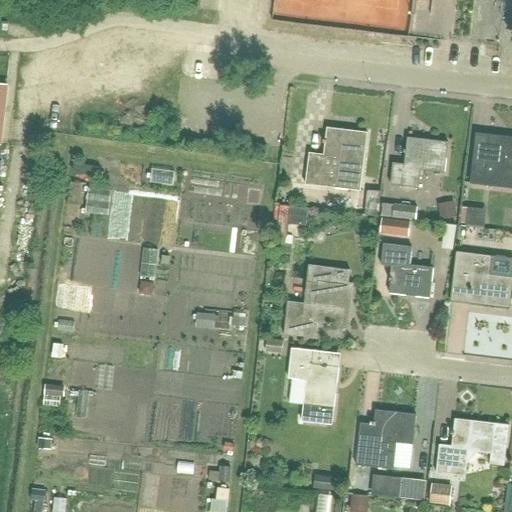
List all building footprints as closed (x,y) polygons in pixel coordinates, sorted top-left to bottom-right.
[(361,193),(367,135),(327,130),(325,142),(323,142),(323,145),(325,145),(324,157),(310,155),(306,186),(361,193)] [(511,170),(511,139),(489,137),(485,163),(474,162),(472,184),(499,187),(502,169),(511,170)] [(445,175),(448,144),(407,139),(404,166),(393,165),(390,186),(419,190),(421,172),(445,175)] [(367,192),(365,217),(377,218),(379,193),(367,192)] [(281,200),(279,223),(293,225),(296,201),(281,200)] [(417,221),(418,208),(395,205),(393,218),(417,221)] [(455,207),(440,210),(441,221),(457,218),(455,207)] [(461,224),(478,226),(480,210),(463,208),(461,224)] [(409,237),(411,222),(382,219),(380,234),(409,237)] [(430,299),(434,269),(410,266),(412,248),(384,245),(381,266),(393,267),(391,279),(390,279),(389,282),(391,282),(390,294),(430,299)] [(511,288),(511,260),(457,254),(452,302),(510,309),(511,288)] [(284,337),(315,341),(317,325),(329,326),(328,331),(343,333),(346,330),(349,327),(352,301),(347,300),(350,272),(309,267),(304,305),(288,303),(284,337)] [(210,316),(198,315),(197,328),(209,329),(210,316)] [(247,320),(233,319),(232,326),(246,327),(247,320)] [(283,342),(267,341),(266,351),(282,353),(283,342)] [(292,379),(289,405),(304,406),(302,422),(332,425),(339,367),(327,366),(327,364),(324,364),(324,366),(312,364),(314,352),(292,349),(289,379),(292,379)] [(60,388),(46,387),(45,395),(59,396),(60,388)] [(219,410),(217,430),(229,431),(231,411),(219,410)] [(360,436),(356,466),(394,471),(410,472),(413,446),(417,416),(376,411),(375,424),(373,424),(373,426),(361,425),(360,436)] [(504,467),(508,427),(455,421),(453,434),(451,433),(451,436),(453,436),(451,448),(439,446),(436,475),(465,478),(466,466),(478,454),(491,456),(490,466),(504,467)] [(40,440),(39,445),(39,449),(47,449),(51,446),(52,441),(40,440)] [(230,482),(231,468),(221,467),(220,481),(230,482)] [(334,491),(335,478),(316,476),(314,489),(334,491)] [(375,478),(373,495),(398,498),(400,481),(376,478),(375,478)] [(218,483),(216,511),(233,511),(234,511),(236,484),(218,483)] [(451,506),(453,487),(433,485),(430,504),(451,506)] [(31,490),(30,500),(45,502),(46,492),(31,490)] [(71,510),(71,493),(58,493),(58,510),(71,510)] [(351,508),(368,510),(369,498),(352,496),(351,508)]
